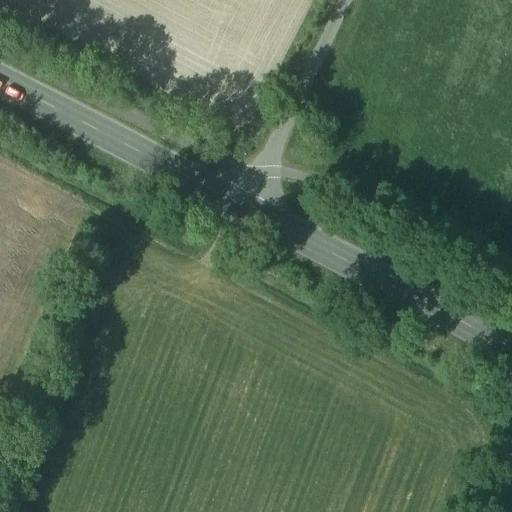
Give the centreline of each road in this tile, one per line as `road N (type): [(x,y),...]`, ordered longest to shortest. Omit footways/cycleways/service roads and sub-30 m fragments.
road 1 (secondary): [(251,203),(511,342)]
road 2 (secondary): [(0,72),(251,203)]
road 3 (unclassified): [(348,0),(251,203)]
